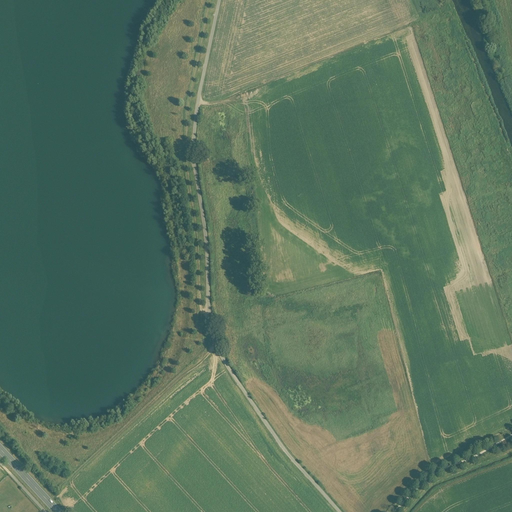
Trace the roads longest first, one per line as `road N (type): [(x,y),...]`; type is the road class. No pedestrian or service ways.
road 1 (track): [(339,511),(272,433),(213,340),(193,153),(219,0)]
road 2 (track): [(393,511),(437,471),(511,436)]
